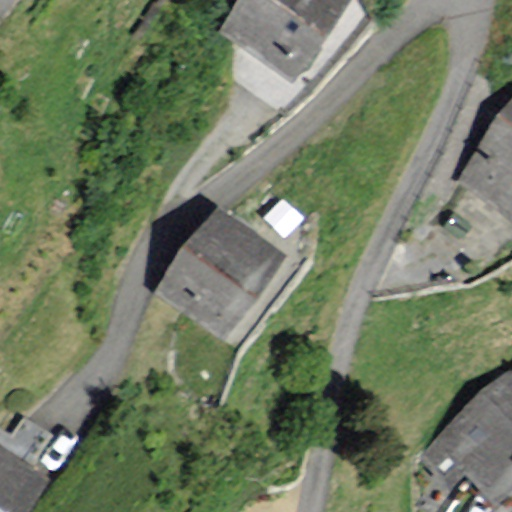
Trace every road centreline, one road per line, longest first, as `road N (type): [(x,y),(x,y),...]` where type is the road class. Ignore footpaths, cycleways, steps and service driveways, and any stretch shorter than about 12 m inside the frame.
road 1 (residential): [(61,420),(105,367),(148,264),(178,220),(272,153),(434,0)]
road 2 (residential): [(458,0),(469,18),(468,54),(347,326),(310,511)]
